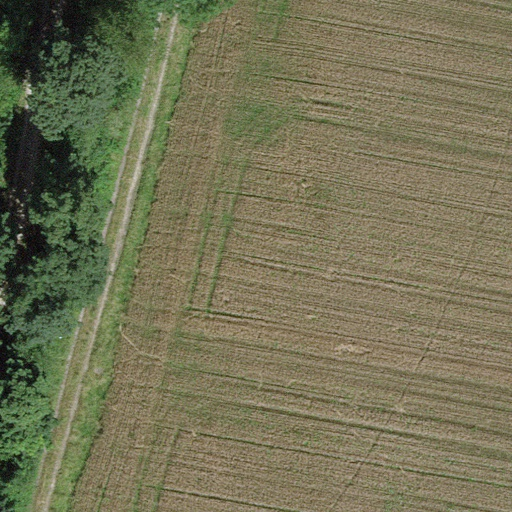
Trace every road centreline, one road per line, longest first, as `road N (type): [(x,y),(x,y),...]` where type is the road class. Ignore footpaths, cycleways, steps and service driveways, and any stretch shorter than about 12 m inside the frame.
road 1 (track): [(159,0),(22,511)]
road 2 (track): [(0,257),(45,0)]
